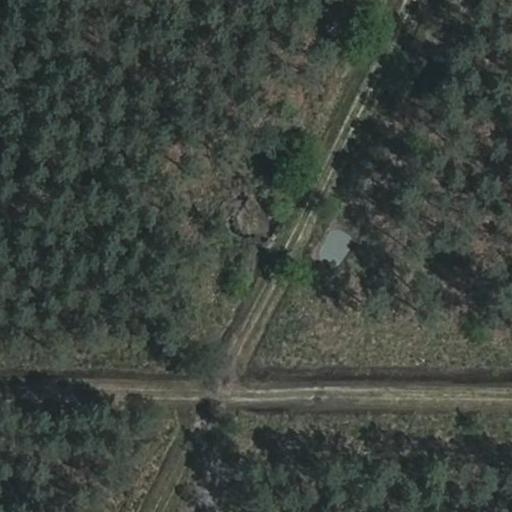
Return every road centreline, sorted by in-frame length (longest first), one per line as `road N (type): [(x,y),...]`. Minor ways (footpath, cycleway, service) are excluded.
road 1 (track): [(0,390),(511,393)]
road 2 (track): [(408,0),(216,391)]
road 3 (track): [(158,511),(216,391)]
